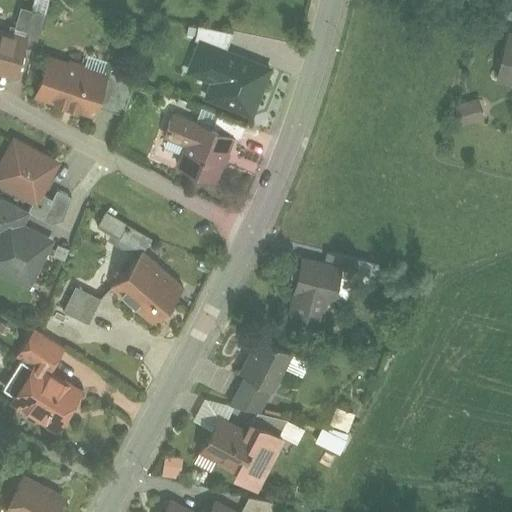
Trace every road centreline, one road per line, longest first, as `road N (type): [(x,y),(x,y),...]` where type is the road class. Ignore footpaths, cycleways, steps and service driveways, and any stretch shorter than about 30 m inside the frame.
road 1 (unclassified): [(103,511),(249,237)]
road 2 (residential): [(249,237),(2,98)]
road 3 (unclassified): [(249,237),(297,113),(328,0)]
